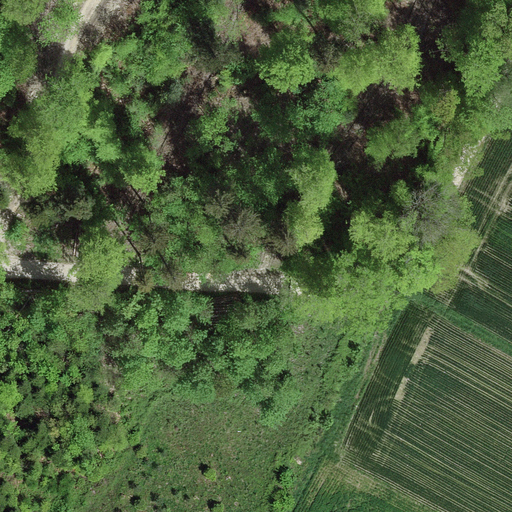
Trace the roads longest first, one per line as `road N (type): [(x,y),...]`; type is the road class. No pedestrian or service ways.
road 1 (track): [(373,283),(0,266)]
road 2 (track): [(373,283),(406,259),(511,64)]
road 3 (track): [(93,0),(0,235)]
